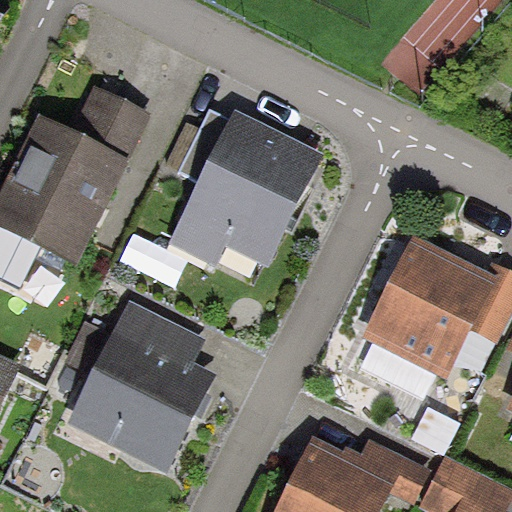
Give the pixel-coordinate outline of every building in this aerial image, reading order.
[(72,128),(42,114),(0,200),(0,280),(45,302),(65,261),(76,267),(151,114),(93,86),(72,128)] [(323,154),(234,112),(170,246),(215,267),(224,248),(269,269),(323,154)] [(492,277),(415,239),(364,340),(447,382),(472,332),(497,345),(511,314),(511,272),(498,266),(492,277)] [(207,344),(133,305),(71,426),(166,475),(206,395),(216,378),(195,367),(207,344)] [(0,418),(26,367),(0,354),(0,418)] [(345,454),(315,440),(279,511),(379,511),(390,491),(417,504),(434,469),(370,438),(362,454),(348,448),(345,454)] [(423,508),(431,511),(506,511),(511,501),(511,491),(447,460),(423,508)]
